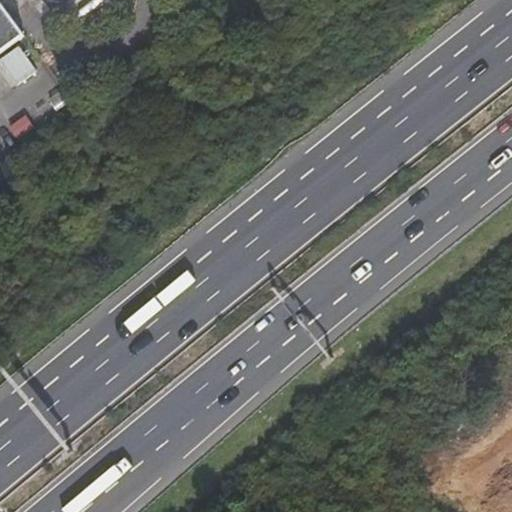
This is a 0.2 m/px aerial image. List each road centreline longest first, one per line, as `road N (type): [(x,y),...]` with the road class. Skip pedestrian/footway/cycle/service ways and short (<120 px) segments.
road 1 (motorway): [(511,46),(224,271),(0,462)]
road 2 (motorway): [(61,511),(511,142)]
